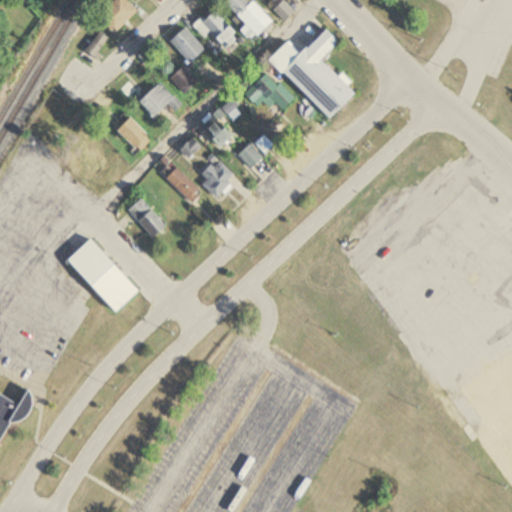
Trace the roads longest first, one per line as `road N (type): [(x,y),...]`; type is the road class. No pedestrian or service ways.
road 1 (tertiary): [(413,79),(113,362),(7,511)]
road 2 (tertiary): [(53,511),(129,400),(439,104)]
road 3 (residential): [(90,87),(181,0)]
